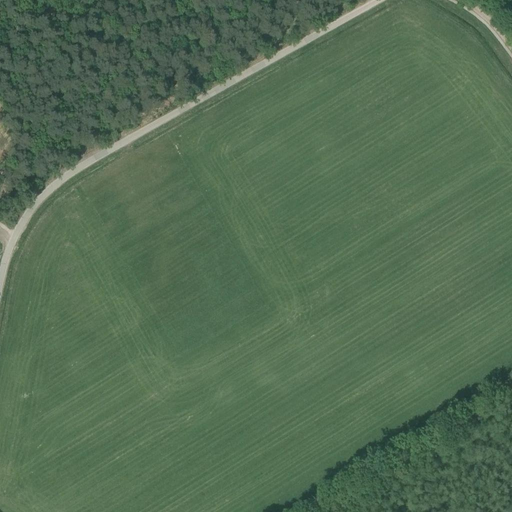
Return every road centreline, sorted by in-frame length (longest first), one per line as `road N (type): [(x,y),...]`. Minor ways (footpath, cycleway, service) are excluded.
road 1 (unclassified): [(0,277),(14,233),(54,182),(377,0)]
road 2 (track): [(0,154),(34,104),(119,37),(138,0)]
